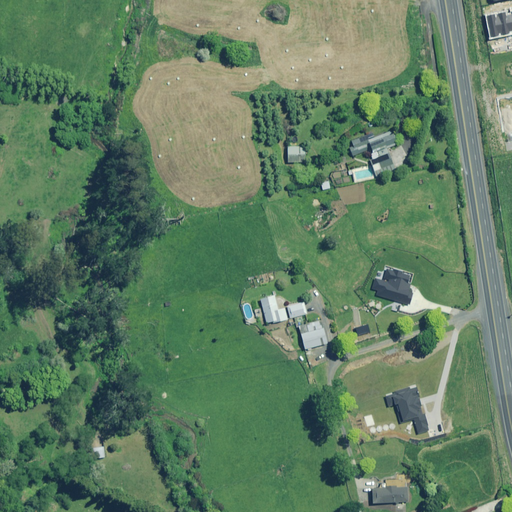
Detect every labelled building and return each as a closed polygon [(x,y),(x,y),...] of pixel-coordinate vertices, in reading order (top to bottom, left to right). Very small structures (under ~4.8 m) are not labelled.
[(499,17),(502,32),(504,32),(504,34),(511,33),(511,31),(511,30),(511,28),(509,15),(508,15),(507,12),(500,13),(501,17),(499,17)] [(497,13),(489,15),(494,36),(501,35),(500,33),(502,32),(499,17),(497,17),(497,13)] [(376,180),(396,172),(387,148),(398,144),(394,134),(369,143),(375,158),(369,161),(376,180)] [(369,141),(367,136),(350,142),(352,147),(347,149),(351,158),(368,152),(365,143),(369,141)] [(306,163),(305,147),(288,148),(288,163),(306,163)] [(331,190),(328,182),(320,184),(322,192),(331,190)] [(378,290),(377,294),(410,305),(414,293),(409,292),(412,284),(408,282),(410,275),(402,273),(403,271),(394,268),(393,270),(387,268),(384,278),(389,279),(389,282),(375,278),(372,288),(378,290)] [(278,311),(274,296),(260,300),(266,324),(275,322),(275,323),(287,320),(284,309),(278,311)] [(307,315),(303,303),(287,307),(290,319),(307,315)] [(326,345),(321,322),(299,327),(304,350),(326,345)] [(368,324),(356,327),(358,335),(370,331),(368,324)] [(395,393),(386,396),(389,406),(396,404),(401,423),(414,419),(418,433),(430,430),(425,414),(423,414),(420,406),(422,405),(417,387),(410,388),(410,387),(395,391),(395,393)] [(102,448),(91,448),(92,456),(103,455),(102,448)] [(408,503),(407,488),(372,489),(373,504),(408,503)]
